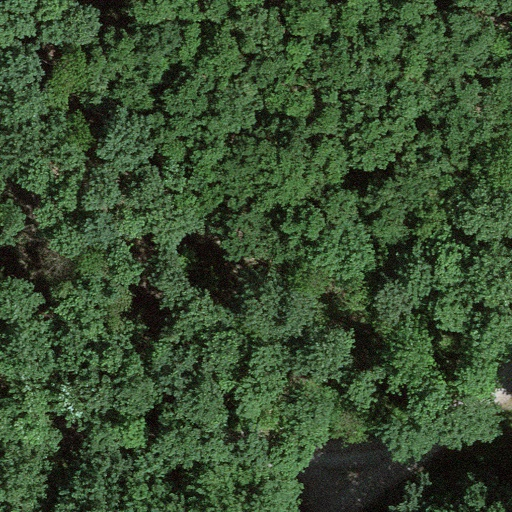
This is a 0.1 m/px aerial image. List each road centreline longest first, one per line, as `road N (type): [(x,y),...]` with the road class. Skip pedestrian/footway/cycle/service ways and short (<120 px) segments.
road 1 (track): [(413,440),(0,429)]
road 2 (track): [(511,357),(319,511)]
